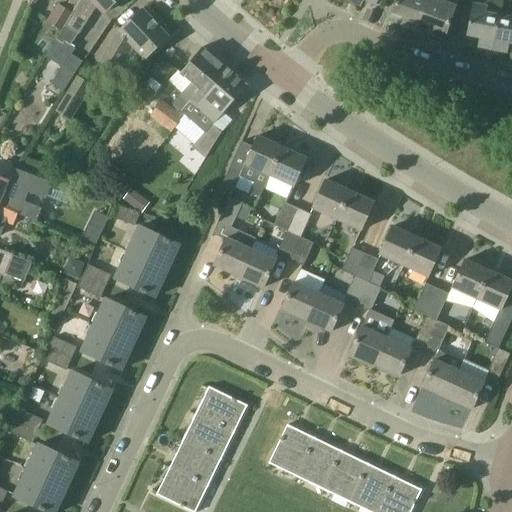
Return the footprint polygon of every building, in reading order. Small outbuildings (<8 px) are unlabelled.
[(81,0),(73,12),(73,13),(62,30),(57,38),(45,57),(62,68),(51,84),(63,92),(82,62),(70,54),(75,47),(71,45),(79,34),(80,34),(98,5),(105,13),(118,0),(81,0)] [(403,24),(418,29),(428,0),(398,0),(394,13),(406,17),(403,24)] [(428,0),(418,29),(433,34),(435,28),(446,32),(455,6),(454,6),(456,0),(428,0)] [(502,0),(488,0),(487,7),(473,4),(467,35),(480,37),(478,47),(493,49),(499,16),(502,0)] [(62,30),(73,13),(73,12),(60,4),(48,21),(62,30)] [(169,36),(144,9),(120,31),(102,62),(115,71),(131,42),(142,54),(127,78),(138,85),(152,62),(146,57),(169,36)] [(511,17),(499,16),(493,49),(508,52),(510,42),(511,42),(511,17)] [(181,73),(192,83),(193,81),(206,93),(216,81),(218,82),(229,69),(203,47),(181,73)] [(248,85),(229,69),(218,82),(216,81),(206,93),(193,81),(192,83),(173,104),(207,134),(248,85)] [(93,85),(77,76),(55,111),(71,121),(93,85)] [(151,117),(172,133),(183,117),(162,102),(151,117)] [(260,197),(270,175),(283,147),(258,136),(253,147),(242,141),(219,193),(230,198),(240,177),(255,184),(251,192),(260,197)] [(307,158),(283,147),(270,175),(294,186),(307,158)] [(0,206),(18,214),(30,219),(35,208),(14,199),(18,189),(18,185),(9,181),(9,180),(0,176),(0,206)] [(338,219),(351,191),(326,180),(313,208),(338,219)] [(103,200),(115,204),(116,203),(119,193),(107,188),(103,199),(103,200)] [(124,199),(133,206),(141,196),(131,189),(124,199)] [(375,202),(351,191),(338,219),(362,230),(375,202)] [(239,277),(252,249),(257,238),(233,227),(243,204),(230,198),(214,234),(226,240),(214,265),(239,277)] [(275,226),(288,232),(298,209),(285,203),(275,226)] [(111,218),(135,226),(139,214),(115,205),(111,218)] [(18,214),(0,206),(0,235),(1,236),(7,221),(14,224),(18,214)] [(298,209),(288,232),(301,238),(311,215),(298,209)] [(128,252),(148,261),(168,271),(180,244),(140,226),(128,252)] [(404,266),(417,237),(393,226),(380,255),(404,266)] [(290,261),(301,238),(288,232),(277,255),(290,261)] [(441,248),(417,237),(404,266),(428,277),(441,248)] [(314,244),(301,238),(290,261),(304,267),(314,244)] [(343,271),(356,277),(366,254),(353,248),(343,271)] [(0,275),(5,277),(6,275),(25,282),(33,263),(0,249),(0,275)] [(252,249),(239,277),(264,288),(277,260),(252,249)] [(155,297),(168,271),(148,261),(128,252),(116,279),(155,297)] [(366,254),(356,277),(369,283),(379,260),(366,254)] [(477,299),(490,270),(466,259),(453,288),(477,299)] [(88,265),(83,276),(105,287),(111,275),(88,265)] [(511,280),(490,270),(477,299),(501,310),(511,286),(511,280)] [(100,298),(105,287),(83,276),(77,287),(100,298)] [(369,283),(356,277),(347,296),(346,300),(347,300),(358,306),(369,283)] [(77,285),(67,281),(57,302),(67,306),(77,285)] [(282,310),(307,321),(320,293),(295,282),(282,310)] [(381,288),(369,283),(358,306),(370,311),(371,311),(381,288)] [(415,310),(428,316),(440,289),(427,283),(415,310)] [(452,295),(440,289),(428,316),(440,321),(452,295)] [(332,332),(345,304),(320,293),(307,321),(332,332)] [(95,325),(114,334),(134,343),(146,317),(107,299),(95,325)] [(394,322),(371,311),(370,311),(350,354),(374,365),(387,337),(394,322)] [(427,348),(440,321),(428,316),(416,343),(427,348)] [(427,348),(438,353),(439,353),(440,351),(451,327),(440,321),(427,348)] [(122,369),(134,343),(114,334),(95,325),(82,351),(122,369)] [(53,337),(48,349),(71,359),(76,348),(53,337)] [(412,348),(387,337),(374,365),(399,376),(412,348)] [(511,354),(499,348),(488,373),(487,376),(498,381),(511,354)] [(66,370),(71,359),(48,349),(43,360),(66,370)] [(447,398),(460,370),(435,359),(423,387),(447,398)] [(472,410),(485,382),(460,370),(447,398),(472,410)] [(61,397),(81,407),(100,416),(112,389),(73,371),(61,397)] [(16,385),(27,389),(31,379),(24,376),(19,378),(16,385)] [(33,387),(28,398),(40,403),(45,392),(33,387)] [(248,406),(209,387),(196,413),(235,432),(248,406)] [(49,424),(68,433),(88,442),(100,416),(81,407),(61,397),(49,424)] [(20,410),(15,421),(38,432),(43,420),(20,410)] [(235,432),(196,413),(183,440),(222,459),(235,432)] [(38,432),(15,421),(10,433),(32,443),(38,432)] [(269,463),(296,476),(315,437),(288,424),(269,463)] [(296,476),(323,489),(342,451),(315,437),(296,476)] [(222,459),(183,440),(170,467),(209,486),(222,459)] [(27,470),(47,479),(66,488),(79,462),(39,444),(27,470)] [(323,489),(350,502),(368,464),(342,451),(323,489)] [(350,502),(369,511),(378,511),(395,477),(368,464),(350,502)] [(196,511),(209,486),(170,467),(157,494),(193,511),(196,511)] [(48,511),(55,511),(66,488),(47,479),(27,470),(15,496),(48,511)] [(395,477),(378,511),(411,511),(422,490),(395,477)]
